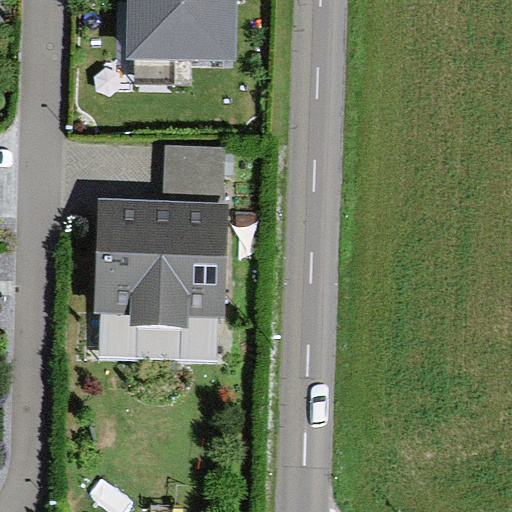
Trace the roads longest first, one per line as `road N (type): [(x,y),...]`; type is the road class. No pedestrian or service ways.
road 1 (residential): [(15,511),(31,472),(42,0)]
road 2 (tertiary): [(309,511),(323,0)]
